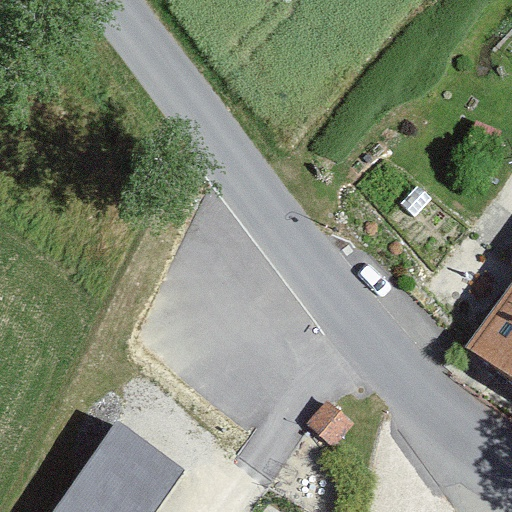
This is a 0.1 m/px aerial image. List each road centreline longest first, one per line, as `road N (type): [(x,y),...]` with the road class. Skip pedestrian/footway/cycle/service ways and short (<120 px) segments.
road 1 (unclassified): [(106,0),(437,420),(511,471)]
road 2 (unknown): [(397,369),(482,235),(511,206)]
